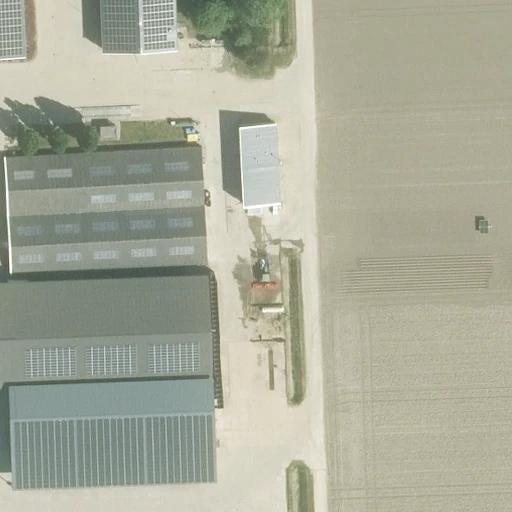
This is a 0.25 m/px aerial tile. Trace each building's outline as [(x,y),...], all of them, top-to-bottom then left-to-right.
[(0,0),(0,53),(21,52),(19,0),(0,0)] [(174,46),(172,0),(99,0),(101,49),(174,46)] [(238,124),(240,165),(242,204),(277,202),(274,123),(238,124)] [(99,126),(99,138),(114,137),(114,125),(99,126)] [(4,157),(10,273),(205,263),(199,147),(4,157)] [(7,279),(11,383),(209,376),(205,272),(7,279)] [(0,383),(3,383),(11,383),(7,279),(7,274),(0,274),(0,383)] [(209,376),(3,383),(7,484),(212,477),(209,376)]
